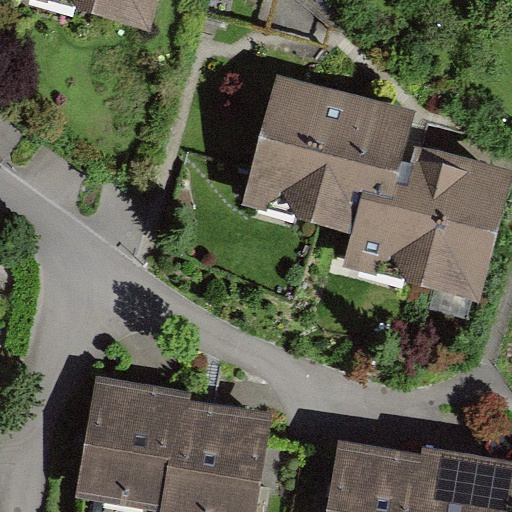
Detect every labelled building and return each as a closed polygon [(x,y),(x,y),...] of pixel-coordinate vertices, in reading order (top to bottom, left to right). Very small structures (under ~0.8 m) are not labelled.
[(21,0),(21,3),(156,40),(167,0),(21,0)] [(420,124),(284,89),(251,215),(359,243),(352,268),(488,303),(511,210),(511,177),(413,152),(420,124)] [(198,405),(106,389),(86,505),(130,511),(266,511),(280,431),(196,417),(198,405)] [(414,511),(422,473),(340,458),(330,511),(414,511)] [(511,511),(511,480),(423,465),(422,473),(414,511),(511,511)]
